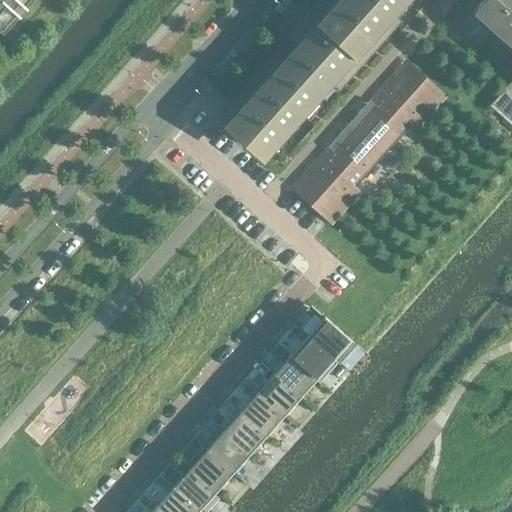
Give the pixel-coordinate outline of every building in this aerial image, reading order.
[(0,0),(0,29),(3,32),(17,16),(19,18),(20,17),(13,10),(19,4),(26,10),(27,9),(25,7),(31,0),(0,0)] [(308,14),(307,15),(363,65),(363,64),(355,57),(369,41),(377,49),(402,22),(393,14),(405,0),(323,0),(337,12),(323,27),(308,14)] [(511,0),(482,0),(457,30),(477,47),(493,30),(511,46),(511,80),(492,103),(511,120),(511,0)] [(340,91),(363,65),(307,15),(288,36),(303,50),(236,124),(269,153),(331,83),(340,91)] [(415,127),(440,100),(431,91),(434,88),(413,70),(410,73),(401,65),(295,183),(305,191),(302,194),(322,213),(325,209),(334,217),(359,190),(356,187),(412,125),(415,127)] [(324,316),(306,336),(332,359),(333,358),(339,363),(356,345),(354,343),(350,339),(324,316)] [(306,336),(289,355),(316,378),(332,359),(306,336)] [(289,355),(273,373),(299,397),(316,378),(289,355)] [(273,373),(256,392),(282,415),(299,397),(273,373)] [(256,392),(239,411),(265,434),(282,415),(256,392)] [(239,411),(222,430),(248,453),(265,434),(239,411)] [(222,430),(205,448),(232,472),(248,453),(222,430)] [(205,448),(189,467),(215,490),(232,472),(205,448)] [(189,467),(172,486),(198,509),(215,490),(189,467)] [(172,486),(155,505),(163,511),(195,511),(198,509),(172,486)]
